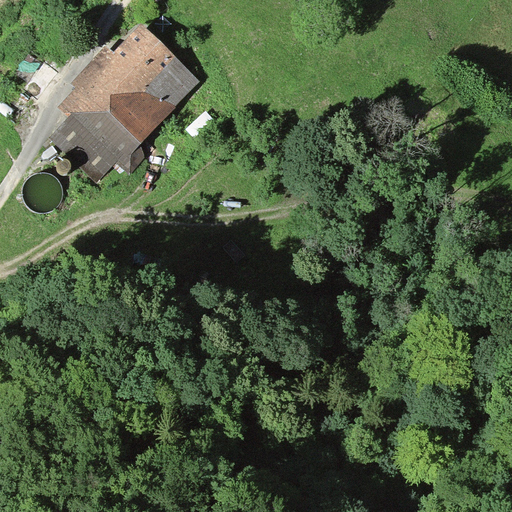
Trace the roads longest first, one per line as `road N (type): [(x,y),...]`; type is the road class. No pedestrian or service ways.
road 1 (track): [(0,272),(117,212),(254,220),(370,196),(447,196),(511,210)]
road 2 (track): [(121,0),(0,193)]
